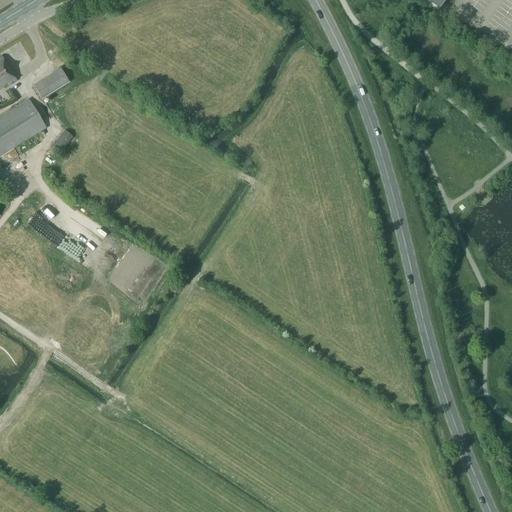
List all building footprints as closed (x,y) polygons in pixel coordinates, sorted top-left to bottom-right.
[(427,0),(440,9),(444,3),(446,0),(427,0)] [(0,92),(17,82),(1,56),(0,56),(0,92)] [(69,82),(60,68),(33,85),(41,99),(69,82)] [(28,100),(0,117),(0,156),(46,128),(28,100)] [(72,137),(64,131),(52,146),(60,153),(72,137)]
